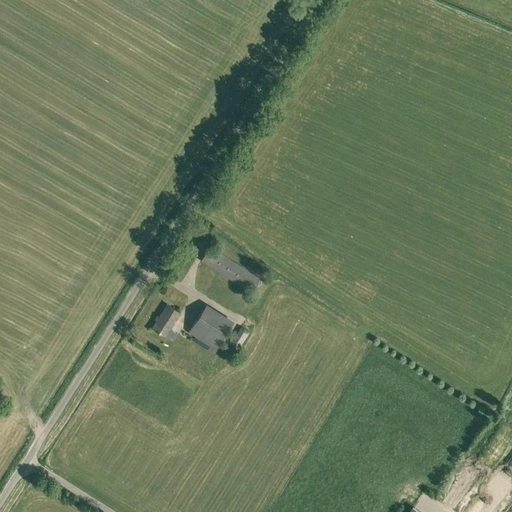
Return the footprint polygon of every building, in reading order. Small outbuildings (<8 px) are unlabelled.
[(201,261),(252,293),(261,279),(210,246),(201,261)] [(235,320),(207,303),(188,332),(217,349),(235,320)] [(166,336),(174,323),(177,319),(181,312),(167,304),(152,327),(166,336)] [(182,317),(179,323),(188,328),(191,322),(182,317)] [(226,349),(235,355),(249,332),(240,327),(226,349)] [(484,457),(479,462),(485,469),(491,464),(484,457)]
